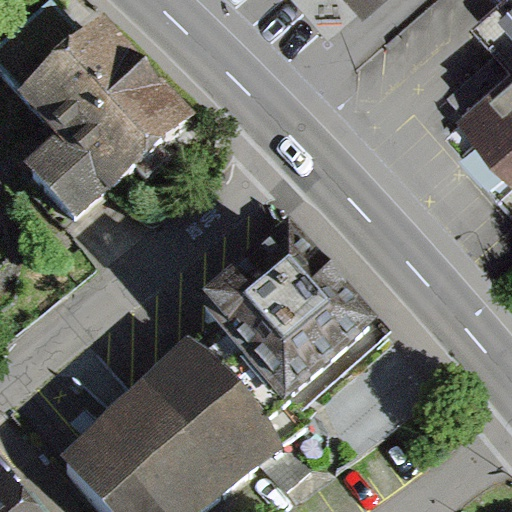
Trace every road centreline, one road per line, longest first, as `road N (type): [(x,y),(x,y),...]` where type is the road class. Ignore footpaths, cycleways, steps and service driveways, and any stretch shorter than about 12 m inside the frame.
road 1 (residential): [(0,384),(293,144)]
road 2 (tertiary): [(511,387),(392,240),(293,144)]
road 3 (tertiary): [(293,144),(147,0)]
road 4 (residential): [(418,511),(511,431)]
